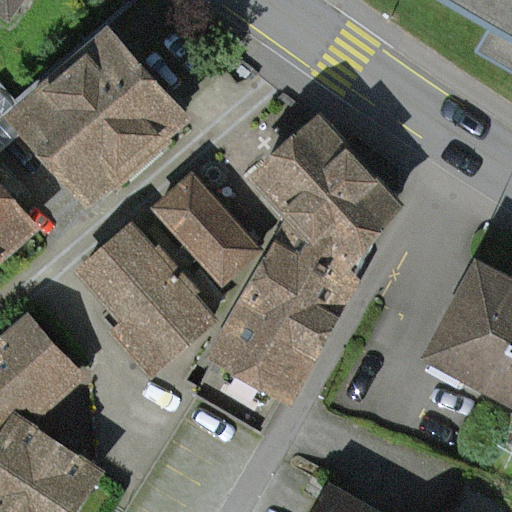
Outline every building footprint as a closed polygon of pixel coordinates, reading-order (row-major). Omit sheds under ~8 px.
[(511,0),(434,0),(486,30),(475,53),(511,75),(511,0)] [(127,42),(19,128),(81,205),(190,119),(127,42)] [(319,115),(244,174),(285,219),(205,358),(292,408),(362,281),(351,271),(405,207),(319,115)] [(193,171),(150,210),(221,288),(264,249),(193,171)] [(0,182),(0,272),(44,237),(0,182)] [(133,221),(73,272),(119,325),(111,332),(151,379),(219,321),(133,221)] [(511,274),(482,258),(429,352),(511,399),(511,274)] [(0,355),(0,443),(35,414),(41,421),(82,386),(33,328),(0,355)] [(94,511),(114,483),(29,426),(0,470),(0,511),(94,511)] [(385,511),(329,483),(313,511),(385,511)]
